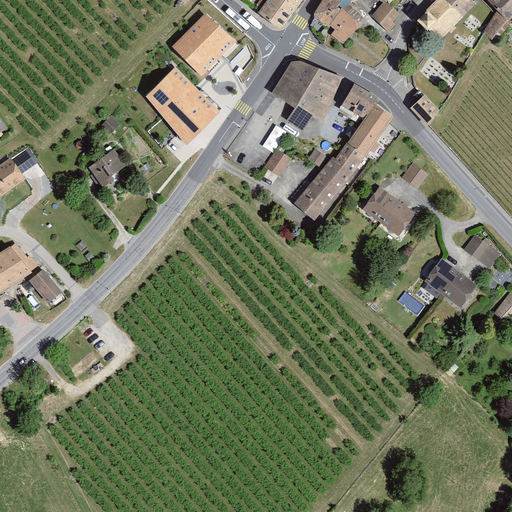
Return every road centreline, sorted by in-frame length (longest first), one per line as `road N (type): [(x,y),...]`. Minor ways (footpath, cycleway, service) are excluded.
road 1 (secondary): [(0,375),(123,266),(174,207),(286,45)]
road 2 (secondary): [(383,87),(511,223)]
